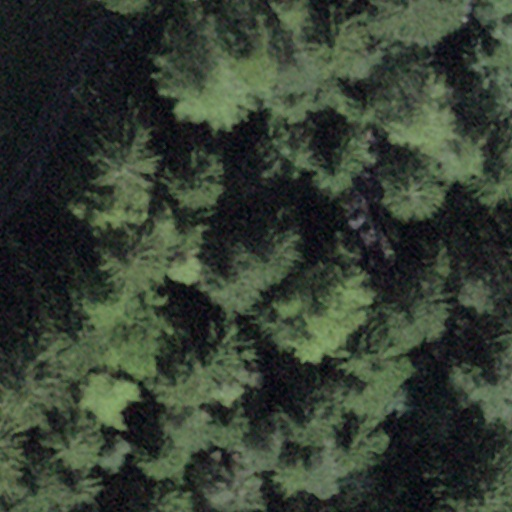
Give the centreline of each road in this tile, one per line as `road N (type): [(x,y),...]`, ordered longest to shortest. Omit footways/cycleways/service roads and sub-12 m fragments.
road 1 (track): [(461,0),(378,157),(359,215),(361,240),(375,269),(511,404)]
road 2 (track): [(0,206),(36,163),(125,0)]
